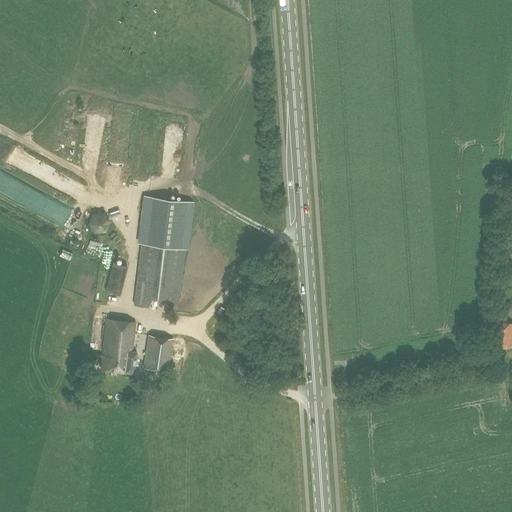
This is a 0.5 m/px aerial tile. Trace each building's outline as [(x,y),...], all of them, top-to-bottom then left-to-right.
[(134,135),(134,126),(119,125),(118,135),(134,135)] [(42,166),(37,180),(42,182),(47,167),(42,166)] [(142,242),(136,296),(178,301),(185,247),(186,247),(192,200),(146,195),(140,241),(142,242)] [(503,254),(511,260),(506,260),(504,293),(511,293),(511,241),(504,244),(503,254)] [(125,294),(131,269),(118,266),(112,291),(125,294)] [(101,298),(102,307),(110,305),(109,297),(101,298)] [(134,321),(106,319),(100,370),(133,374),(135,352),(130,351),(134,321)] [(511,322),(493,320),(490,346),(511,348),(511,322)] [(173,338),(148,334),(144,367),(168,371),(173,338)]
